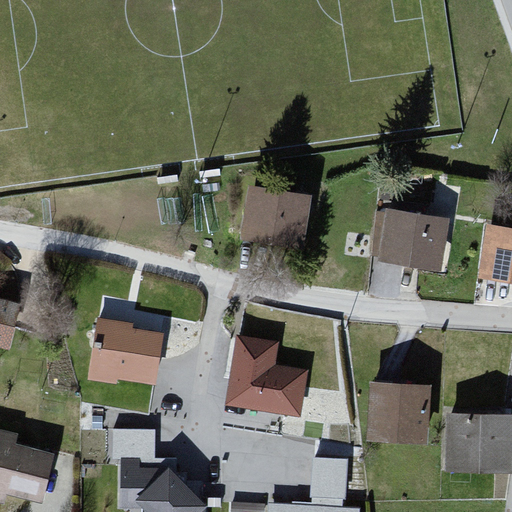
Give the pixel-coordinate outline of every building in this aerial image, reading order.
[(310,200),(249,189),(240,241),(301,252),(310,200)] [(448,226),(387,214),(378,263),(438,274),(448,226)] [(511,235),(487,231),(479,285),(511,290),(511,235)] [(0,350),(13,354),(24,307),(0,301),(0,350)] [(135,323),(96,317),(87,381),(156,391),(164,338),(133,333),(135,323)] [(279,348),(236,341),(226,408),(301,420),(308,375),(276,370),(279,348)] [(432,388),(371,386),(369,443),(430,445),(432,388)] [(511,410),(448,410),(448,470),(511,470),(511,410)] [(0,505),(4,506),(6,499),(44,508),(56,459),(15,450),(18,438),(0,433),(0,505)] [(310,503),(268,501),(267,511),(363,511),(365,501),(343,499),(345,455),(313,454),(310,503)] [(149,465),(121,465),(119,511),(206,511),(172,472),(149,465)]
